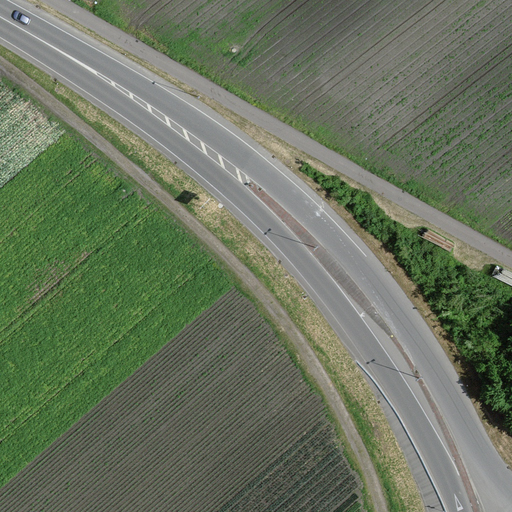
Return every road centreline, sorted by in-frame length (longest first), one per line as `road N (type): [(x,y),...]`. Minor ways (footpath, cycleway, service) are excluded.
road 1 (track): [(0,68),(243,263),(320,382),(380,511)]
road 2 (track): [(71,0),(433,177),(511,225)]
road 3 (primary): [(511,511),(402,316),(337,237),(273,180),(238,176)]
road 4 (primary): [(238,176),(245,202),(391,379),(441,462),(460,511)]
road 5 (primary): [(238,176),(91,70),(0,20)]
